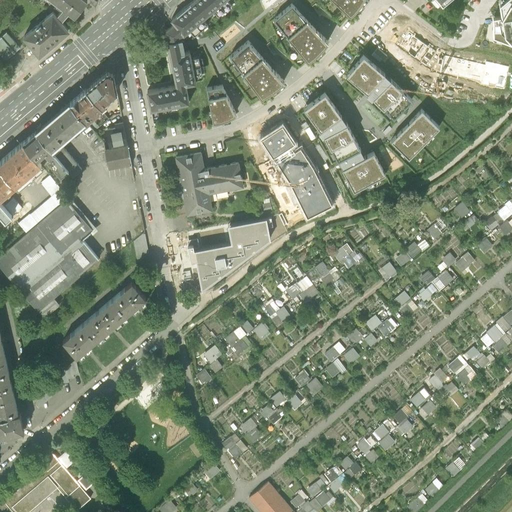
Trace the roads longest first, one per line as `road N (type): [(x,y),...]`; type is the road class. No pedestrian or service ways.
road 1 (residential): [(184,314),(172,296),(119,21)]
road 2 (residential): [(184,314),(0,473)]
road 3 (secondary): [(0,121),(119,21)]
